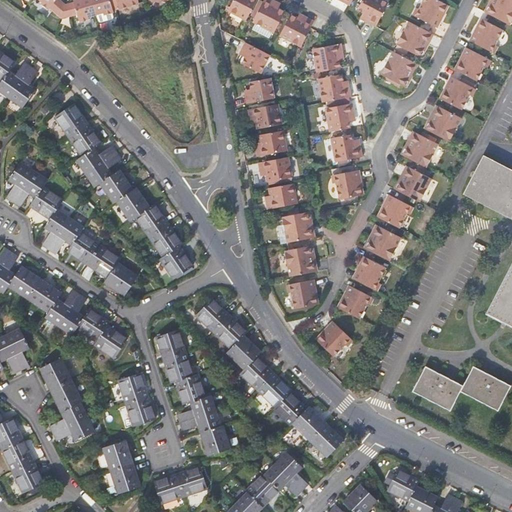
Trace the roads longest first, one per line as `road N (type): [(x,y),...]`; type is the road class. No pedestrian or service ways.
road 1 (unknown): [(362,416),(469,233),(460,184),(511,86)]
road 2 (residential): [(183,190),(69,64),(0,12)]
road 3 (residential): [(309,318),(324,304),(377,185),(374,155),(397,112)]
road 4 (residential): [(386,430),(344,404),(259,300)]
road 5 (unclassified): [(225,166),(196,0)]
road 6 (residential): [(397,112),(366,91),(347,26),(304,0)]
road 7 (residential): [(511,493),(386,430)]
road 8 (residential): [(470,0),(416,100),(397,112)]
road 9 (residential): [(30,245),(131,314)]
